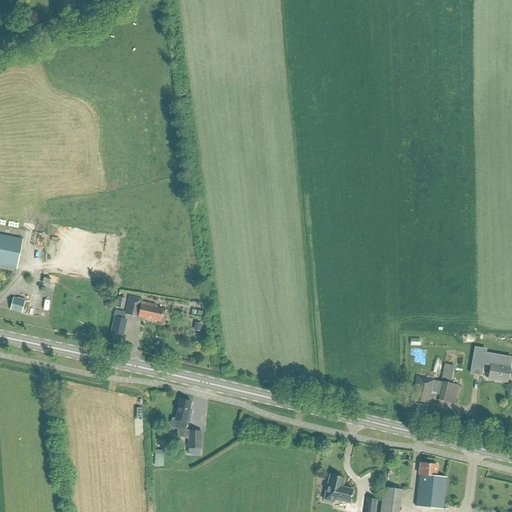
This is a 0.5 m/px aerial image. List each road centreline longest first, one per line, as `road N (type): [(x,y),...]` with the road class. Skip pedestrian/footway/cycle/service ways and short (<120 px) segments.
road 1 (secondary): [(511,457),(0,337)]
road 2 (unclassified): [(0,45),(119,0)]
